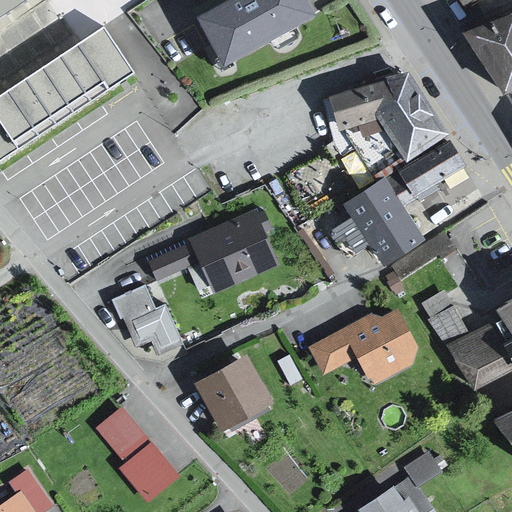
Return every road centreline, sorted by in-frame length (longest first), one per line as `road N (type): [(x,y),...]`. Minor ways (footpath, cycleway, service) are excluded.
road 1 (residential): [(254,511),(0,221)]
road 2 (primary): [(401,0),(489,130)]
